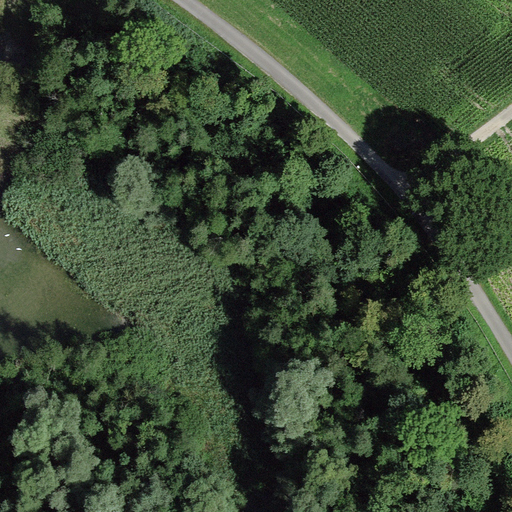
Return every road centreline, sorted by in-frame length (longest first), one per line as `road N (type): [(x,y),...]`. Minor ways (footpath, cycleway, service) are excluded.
road 1 (track): [(511,351),(433,226),(279,70),(180,0)]
road 2 (track): [(400,192),(511,110)]
